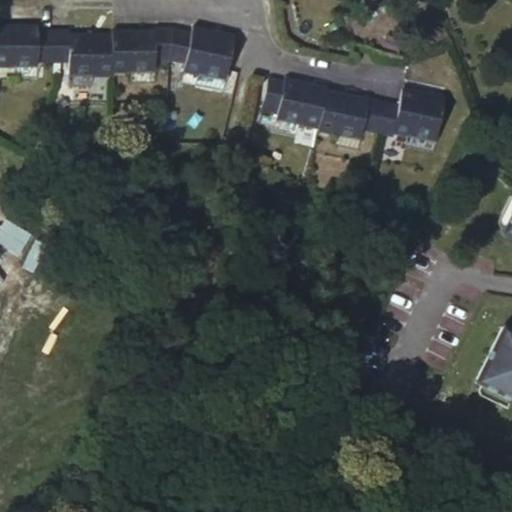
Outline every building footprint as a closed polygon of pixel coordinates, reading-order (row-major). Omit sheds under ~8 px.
[(53,62),(53,30),(36,30),(36,24),(0,24),(0,66),(13,67),(14,76),(36,76),(36,62),(53,62)] [(191,30),(173,27),(167,59),(185,62),(183,71),(198,74),(196,85),(222,90),(232,34),(192,26),(191,30)] [(173,27),(154,27),(154,31),(111,31),(111,32),(111,72),(130,72),(130,82),(153,82),(153,59),(167,59),(173,27)] [(284,78),(283,82),(268,79),(261,109),(276,113),(273,127),(294,132),(296,123),(317,127),(326,89),(326,87),(303,82),(284,78)] [(398,105),(382,101),(375,132),(391,136),(392,132),(406,135),(404,146),(431,152),(443,96),(402,87),(398,105)] [(382,101),(326,89),(317,127),(317,130),(336,134),(333,146),(355,151),(360,129),(375,132),(382,101)] [(511,206),(499,233),(511,240),(511,206)] [(511,335),(494,327),(467,384),(511,405),(511,402),(511,335)]
